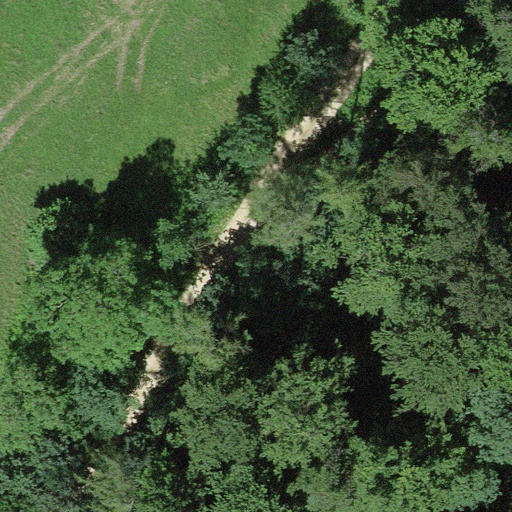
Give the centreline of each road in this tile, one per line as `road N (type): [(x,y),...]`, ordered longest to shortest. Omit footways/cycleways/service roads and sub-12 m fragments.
road 1 (track): [(70,511),(330,74),(385,0)]
road 2 (track): [(511,2),(279,208),(242,223)]
